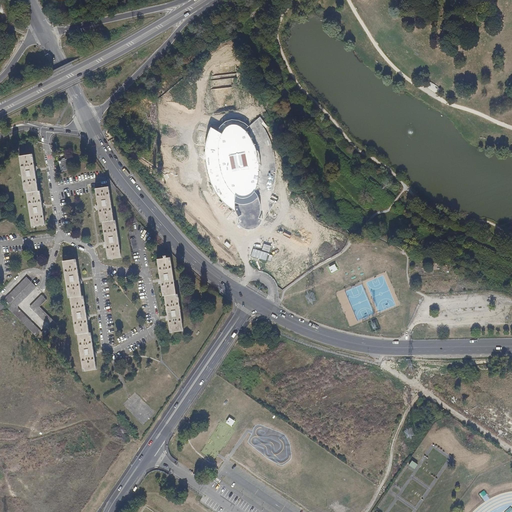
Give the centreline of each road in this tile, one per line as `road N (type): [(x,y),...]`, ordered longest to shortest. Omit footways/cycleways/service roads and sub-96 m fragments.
road 1 (primary): [(511,346),(372,346),(314,332),(257,303)]
road 2 (unclassified): [(246,296),(104,511)]
road 3 (unclassified): [(114,511),(257,303)]
road 4 (primary): [(246,296),(181,246),(119,173),(87,119)]
road 5 (primary): [(0,114),(198,7)]
road 6 (primary): [(195,0),(0,107)]
road 7 (track): [(375,346),(385,366),(511,449)]
road 8 (track): [(511,320),(425,319),(441,299),(501,294)]
road 9 (primary): [(87,119),(198,7)]
road 10 (primary): [(182,0),(45,34)]
road 11 (track): [(366,511),(422,389)]
